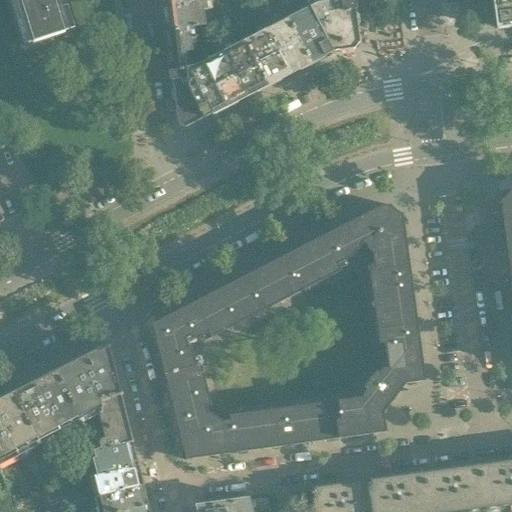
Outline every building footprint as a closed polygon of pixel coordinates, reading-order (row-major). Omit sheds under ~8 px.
[(17,0),(32,45),(63,35),(52,0),(17,0)] [(245,0),(246,8),(254,8),(252,0),(245,0)] [(354,0),(322,0),(323,3),(324,13),(356,9),(354,0)] [(511,0),(490,0),(495,30),(511,27),(511,0)] [(205,1),(161,7),(164,30),(192,27),(204,25),(202,12),(207,11),(205,1)] [(324,13),(323,3),(316,4),(309,8),(331,52),(353,49),(357,43),(355,27),(358,24),(356,9),(324,13)] [(309,8),(286,19),(309,64),(331,52),(309,8)] [(309,64),(286,19),(265,30),(288,75),(309,64)] [(192,27),(164,30),(170,72),(186,69),(186,67),(184,52),(190,51),(188,39),(193,39),(192,27)] [(288,75),(265,30),(243,41),(267,85),(288,75)] [(267,85),(243,41),(222,52),(245,96),(267,85)] [(245,96),(222,52),(202,62),(225,107),(245,96)] [(225,107),(202,62),(193,66),(186,67),(186,69),(189,89),(203,118),(225,107)] [(186,69),(170,72),(167,72),(171,100),(174,102),(177,124),(184,128),(203,118),(189,89),(186,69)] [(511,188),(508,189),(509,192),(502,200),(500,201),(505,239),(511,238),(511,188)] [(380,207),(335,230),(350,258),(361,245),(366,249),(368,247),(374,252),(374,256),(406,253),(401,214),(398,215),(390,208),(389,206),(380,207)] [(335,230),(280,258),(297,289),(310,282),(313,287),(338,274),(334,267),(350,258),(335,230)] [(377,299),(379,315),(414,311),(406,253),(374,256),(372,257),(374,273),(368,274),(372,300),(377,299)] [(280,258),(247,276),(228,285),(244,317),(259,309),(261,313),(287,300),(285,296),(297,289),(280,258)] [(228,285),(177,311),(191,337),(193,342),(206,336),(209,340),(234,327),(233,323),(244,317),(228,285)] [(177,311),(151,325),(164,376),(195,368),(191,351),(189,349),(187,349),(185,341),(191,337),(177,311)] [(383,345),(387,370),(387,372),(422,367),(414,311),(379,315),(381,331),(376,332),(378,345),(383,345)] [(123,407),(109,353),(102,350),(76,363),(102,412),(123,407)] [(76,363),(56,373),(82,423),(97,415),(102,412),(76,363)] [(361,395),(362,404),(364,404),(369,435),(385,433),(382,413),(404,384),(424,381),(422,367),(387,372),(387,370),(381,371),(377,375),(375,374),(362,390),(364,392),(361,395)] [(195,368),(164,376),(180,439),(205,434),(214,419),(209,416),(208,417),(205,409),(210,408),(203,383),(199,384),(195,368)] [(56,373),(34,385),(60,435),(71,454),(90,443),(82,423),(56,373)] [(34,385),(13,395),(39,446),(60,435),(34,385)] [(13,395),(0,401),(0,422),(18,457),(39,446),(13,395)] [(326,409),(311,411),(315,442),(369,435),(364,404),(362,404),(349,406),(349,402),(325,405),(326,409)] [(132,442),(123,407),(102,412),(97,415),(104,440),(101,440),(99,445),(101,450),(132,442)] [(272,417),(256,419),(260,450),(315,442),(311,411),(295,413),(294,409),(272,412),(272,417)] [(219,424),(214,419),(205,434),(180,439),(185,460),(260,450),(256,419),(242,421),(241,416),(229,418),(230,422),(219,424)] [(0,422),(0,466),(18,457),(0,422)] [(132,442),(101,450),(93,452),(94,458),(92,459),(96,475),(137,465),(132,442)] [(511,491),(508,464),(480,468),(485,509),(511,504),(511,491)] [(137,465),(96,475),(88,477),(93,497),(142,485),(137,465)] [(480,468),(452,472),(457,511),(461,511),(485,509),(480,468)] [(457,511),(452,472),(424,476),(428,511),(457,511)] [(428,511),(424,476),(396,480),(400,511),(428,511)] [(400,511),(396,480),(368,484),(371,511),(400,511)] [(371,511),(368,484),(339,488),(342,511),(371,511)] [(142,485),(93,497),(96,511),(113,511),(147,504),(142,485)] [(46,511),(47,511),(59,506),(50,486),(37,493),(46,511)] [(342,511),(339,488),(311,491),(313,511),(342,511)] [(249,511),(246,500),(197,507),(197,511),(249,511)] [(275,511),(292,508),(290,502),(274,506),(275,511)]
